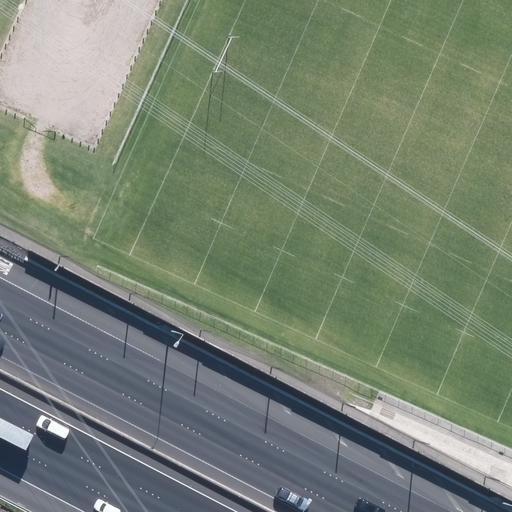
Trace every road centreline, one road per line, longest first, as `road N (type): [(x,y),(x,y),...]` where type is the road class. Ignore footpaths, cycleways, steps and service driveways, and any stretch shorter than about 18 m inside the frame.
road 1 (motorway): [(0,306),(398,511)]
road 2 (motorway): [(136,511),(0,440)]
